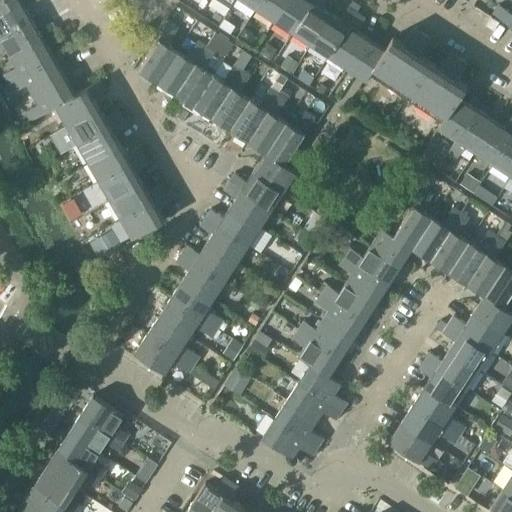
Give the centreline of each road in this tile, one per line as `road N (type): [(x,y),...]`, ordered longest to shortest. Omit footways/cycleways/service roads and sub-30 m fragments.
road 1 (residential): [(85,0),(195,192),(93,367)]
road 2 (residential): [(337,454),(438,288)]
road 3 (residential): [(337,454),(310,498),(188,431)]
